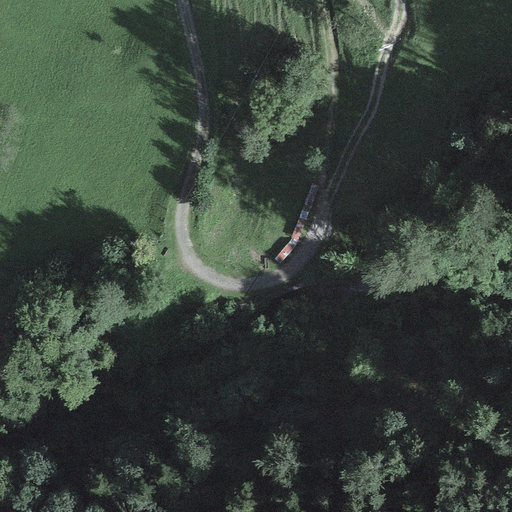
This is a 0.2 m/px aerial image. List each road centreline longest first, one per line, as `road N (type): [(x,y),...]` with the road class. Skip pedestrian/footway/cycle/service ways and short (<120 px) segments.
road 1 (track): [(182,0),(204,95),(203,134),(182,210),(186,249),(222,281),(254,284),(303,260),(323,200)]
road 2 (track): [(323,200),(400,30)]
